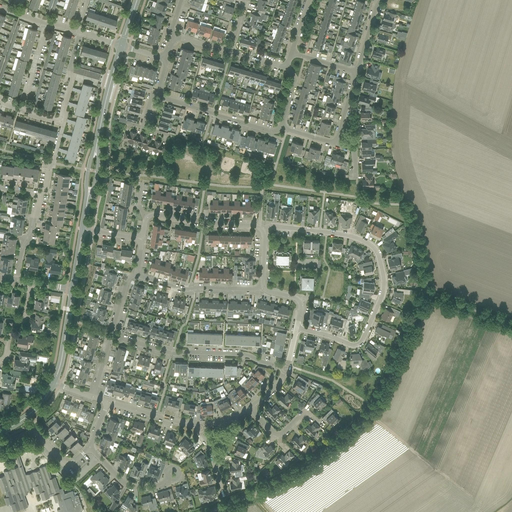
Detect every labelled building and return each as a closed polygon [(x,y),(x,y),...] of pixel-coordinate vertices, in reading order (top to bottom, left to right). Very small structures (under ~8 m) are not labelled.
[(203,3),(194,0),(191,0),(190,4),(196,6),(195,9),(201,11),(203,3)] [(329,0),(327,5),(339,9),(340,7),(335,5),(336,2),(329,0)] [(355,6),(365,9),(366,7),(363,6),(364,3),(356,0),(355,6)] [(39,4),(31,1),(29,6),(37,10),(39,4)] [(224,10),(232,13),(234,8),(228,6),(229,3),(224,1),(222,5),(223,7),(225,7),(224,10)] [(151,6),(150,9),(147,8),(146,10),(149,11),(160,14),(161,10),(165,11),(166,6),(165,5),(157,3),(155,8),(151,6)] [(264,5),(257,3),(256,6),(255,6),(254,8),(259,9),(258,12),(264,14),(266,9),(263,8),(264,5)] [(68,4),(66,9),(74,12),(76,6),(68,4)] [(74,12),(66,9),(64,15),(72,18),(74,12)] [(232,13),(224,10),(223,13),(221,12),(220,13),(218,17),(224,19),(225,16),(230,18),(232,13)] [(94,13),(90,12),(88,11),(86,19),(92,21),(94,13)] [(251,15),(250,18),(261,22),(264,14),(258,12),(256,11),(255,14),(251,13),(250,15),(251,15)] [(361,13),(353,11),(352,16),(363,19),(363,17),(360,16),(361,13)] [(396,18),(395,18),(396,14),(388,12),(388,15),(384,14),(382,20),(395,23),(396,18)] [(100,15),(94,13),(92,21),(97,23),(100,15)] [(161,28),(164,17),(155,14),(152,25),(150,25),(149,31),(150,31),(147,42),(156,45),(159,34),(156,33),(157,27),(161,28)] [(106,17),(100,15),(97,23),(103,25),(106,17)] [(106,17),(103,25),(108,27),(111,19),(106,17)] [(248,21),(247,23),(252,24),(251,27),(251,28),(254,29),(257,30),(259,24),(256,23),(257,21),(250,18),(249,21),(248,21)] [(111,19),(108,27),(114,29),(117,21),(111,19)] [(395,23),(382,20),(381,25),(384,27),(383,30),(391,32),(392,29),(393,29),(393,28),(395,28),(395,27),(396,27),(396,26),(395,25),(395,24),(395,23)] [(198,24),(196,31),(198,32),(200,33),(199,34),(203,35),(206,26),(207,23),(200,21),(199,24),(198,24)] [(358,23),(350,21),(349,26),(359,29),(360,27),(357,26),(358,23)] [(25,27),(24,33),(35,37),(36,31),(33,30),(34,27),(27,24),(25,27)] [(206,26),(203,35),(207,36),(207,35),(211,36),(213,30),(211,29),(211,28),(206,26)] [(219,31),(216,40),(220,41),(220,40),(222,40),(224,33),(225,33),(225,34),(226,30),(220,28),(219,31)] [(348,39),(355,41),(356,38),(357,38),(357,36),(353,35),(354,32),(347,30),(346,35),(349,36),(348,39)] [(389,45),(391,40),(392,34),(380,31),(379,34),(378,34),(376,41),(389,45)] [(35,37),(24,33),(22,39),(25,40),(33,42),(35,37)] [(247,36),(244,35),(240,34),(240,37),(241,37),(238,45),(241,46),(241,45),(244,46),(246,39),(247,36)] [(63,36),(61,42),(69,44),(71,38),(63,36)] [(249,39),(246,39),(244,46),(247,47),(246,48),(249,48),(249,47),(251,40),(252,37),(249,37),(249,39)] [(254,41),(251,40),(249,47),(252,48),(251,49),(253,50),(254,46),(258,47),(261,38),(257,37),(256,39),(254,38),(254,41)] [(355,41),(348,39),(347,42),(344,41),(343,46),(349,48),(350,45),(355,46),(355,44),(354,44),(355,41)] [(25,40),(23,46),(32,48),(33,42),(25,40)] [(61,42),(60,48),(68,50),(69,44),(61,42)] [(280,47),(272,44),(270,49),(278,52),(280,47)] [(325,44),(325,46),(328,47),(329,47),(327,52),(331,53),(333,46),(329,45),(325,44)] [(23,46),(22,52),(30,54),(32,48),(23,46)] [(87,56),(89,48),(83,46),(81,54),(87,56)] [(349,48),(343,46),(341,51),(344,52),(343,55),(350,57),(351,54),(352,54),(353,52),(348,51),(349,48)] [(68,50),(60,48),(58,53),(66,56),(68,50)] [(89,48),(87,56),(92,58),(95,49),(89,48)] [(184,86),(185,82),(182,81),(183,77),(185,78),(187,73),(190,74),(191,70),(188,69),(190,61),(193,62),(195,57),(192,56),(193,52),(181,48),(180,52),(177,51),(177,53),(177,54),(179,54),(179,55),(177,55),(176,56),(175,57),(178,58),(176,64),(173,64),(173,65),(174,66),(175,67),(175,68),(173,68),(172,68),(172,70),(174,71),(173,74),(171,73),(170,76),(167,76),(167,77),(167,78),(169,79),(169,80),(167,80),(166,80),(165,82),(168,83),(167,86),(179,90),(181,86),(184,86)] [(385,50),(376,48),(375,51),(373,50),(371,57),(380,59),(381,56),(383,56),(385,50)] [(101,51),(95,49),(92,58),(98,59),(101,51)] [(101,51),(98,59),(104,61),(107,53),(101,51)] [(30,54),(22,52),(20,58),(28,60),(30,54)] [(66,56),(58,53),(56,59),(64,61),(66,56)] [(340,54),(338,62),(345,64),(346,61),(350,62),(351,60),(350,60),(350,57),(343,55),(340,54)] [(206,67),(209,56),(207,56),(206,59),(203,58),(201,66),(206,67)] [(16,65),(25,67),(26,61),(18,59),(16,65)] [(56,59),(55,65),(63,67),(64,61),(56,59)] [(217,62),(213,61),(211,69),(216,70),(219,59),(217,59),(217,62)] [(302,86),(310,88),(314,90),(320,66),(310,63),(303,86),(302,86)] [(131,66),(128,76),(132,77),(137,78),(138,75),(141,66),(136,64),(135,67),(131,66)] [(233,75),(236,64),(235,64),(234,67),(230,66),(228,74),(233,75)] [(381,73),(378,72),(379,70),(378,70),(379,66),(372,64),(371,68),(370,67),(370,69),(368,68),(366,75),(376,78),(379,79),(381,73)] [(63,67),(55,65),(53,71),(61,73),(63,67)] [(241,69),(238,77),(244,78),(247,67),(245,67),(244,70),(241,69)] [(157,70),(152,69),(149,78),(154,80),(153,83),(156,84),(158,75),(156,74),(157,70)] [(251,72),(249,80),(254,81),(257,70),(255,70),(254,73),(251,72)] [(53,72),(51,78),(59,81),(61,75),(53,72)] [(261,75),(259,83),(264,84),(267,73),(265,73),(264,76),(261,75)] [(335,85),(342,87),(343,84),(344,85),(345,83),(341,81),(341,78),(335,76),(333,82),(336,82),(335,85)] [(51,78),(49,84),(57,86),(59,81),(51,78)] [(274,81),(270,81),(268,88),(273,90),(276,79),(275,79),(274,81)] [(377,82),(370,80),(369,83),(364,82),(362,90),(374,93),(377,82)] [(49,84),(48,90),(56,92),(57,86),(49,84)] [(92,91),(91,91),(92,87),(83,84),(81,90),(79,89),(78,92),(80,93),(79,99),(88,101),(89,97),(90,98),(92,91)] [(133,95),(138,97),(143,98),(145,93),(141,92),(142,89),(133,86),(132,89),(135,90),(133,95)] [(18,90),(10,88),(9,94),(17,96),(18,90)] [(44,95),(46,96),(46,95),(54,98),(56,92),(48,90),(46,89),(44,95)] [(196,99),(199,90),(194,89),(191,98),(196,99)] [(309,94),(298,91),(297,92),(300,93),(299,97),(307,99),(309,94)] [(215,95),(209,93),(206,102),(212,104),(215,95)] [(133,95),(130,94),(129,98),(132,98),(131,103),(136,105),(141,106),(142,101),(137,100),(138,97),(133,95)] [(46,96),(44,101),(53,104),(54,98),(46,95),(46,96)] [(340,97),(332,95),(332,98),(327,96),(325,102),(326,102),(333,104),(334,104),(335,101),(339,102),(340,100),(339,100),(340,97)] [(360,96),(358,103),(365,105),(368,106),(370,101),(374,102),(377,102),(378,102),(379,98),(376,97),(369,95),(368,98),(360,96)] [(227,108),(229,99),(221,97),(220,102),(223,103),(221,107),(227,108)] [(263,106),(272,109),(274,103),(270,102),(271,100),(265,98),(263,106)] [(75,104),(74,107),(76,107),(75,113),(84,116),(85,112),(85,111),(85,110),(87,110),(87,109),(88,107),(86,107),(87,105),(88,101),(79,99),(77,104),(75,104)] [(53,104),(44,101),(43,107),(51,110),(53,104)] [(306,104),(295,101),(294,102),(297,103),(296,107),(304,109),(306,104)] [(131,103),(128,102),(127,106),(130,106),(128,111),(133,113),(138,114),(140,109),(135,108),(136,105),(131,103)] [(333,104),(326,102),(324,107),(326,107),(325,110),(334,113),(335,108),(331,106),(332,104),(333,104)] [(162,112),(172,114),(173,109),(171,108),(172,105),(168,104),(167,107),(164,106),(162,112)] [(250,105),(245,104),(242,113),(248,114),(250,105)] [(263,106),(261,105),(260,110),(262,111),(271,114),(272,109),(263,106)] [(373,109),(365,108),(365,112),(360,112),(360,120),(365,120),(365,121),(370,121),(370,112),(373,112),(373,109)] [(124,116),(127,117),(126,119),(120,117),(119,121),(126,124),(127,121),(130,122),(131,121),(136,122),(137,117),(132,116),(133,113),(128,111),(126,110),(124,116)] [(322,113),(321,118),(328,120),(329,117),(332,118),(334,113),(325,110),(324,113),(322,113)] [(262,111),(260,116),(269,119),(271,114),(262,111)] [(303,114),(292,111),(291,113),(294,113),(293,117),(301,119),(303,114)] [(6,117),(3,116),(1,124),(6,126),(9,116),(6,115),(6,117)] [(87,123),(85,122),(86,118),(77,116),(76,122),(73,121),(73,124),(75,124),(73,130),(82,133),(83,129),(85,129),(85,128),(86,126),(87,123)] [(161,117),(159,122),(171,126),(172,123),(169,122),(170,119),(161,117)] [(184,119),(182,127),(181,129),(186,130),(187,128),(190,118),(187,117),(186,120),(184,119)] [(328,120),(321,118),(319,123),(321,123),(320,127),(329,129),(331,124),(327,123),(328,120)] [(192,130),(192,132),(197,133),(197,131),(200,121),(197,120),(196,123),(194,123),(192,130)] [(20,130),(22,122),(16,121),(14,129),(20,130)] [(200,121),(197,131),(203,133),(204,129),(205,130),(206,124),(204,124),(204,122),(200,121)] [(20,130),(19,134),(25,135),(26,132),(28,124),(22,122),(20,130)] [(217,135),(219,127),(217,127),(218,124),(214,123),(213,126),(211,126),(209,132),(217,135)] [(26,132),(25,135),(30,136),(31,134),(34,125),(28,124),(26,132)] [(34,125),(31,134),(37,135),(39,127),(34,125)] [(219,127),(217,135),(216,137),(219,138),(219,135),(222,136),(225,126),(221,125),(221,128),(219,127)] [(361,129),(360,130),(360,132),(361,132),(361,136),(362,139),(375,139),(375,132),(374,125),(367,125),(365,125),(365,129),(361,129)] [(45,129),(39,127),(37,135),(43,137),(45,129)] [(329,129),(320,127),(319,130),(317,129),(316,134),(323,136),(324,134),(328,135),(329,129)] [(231,131),(229,130),(227,138),(232,139),(235,129),(232,128),(231,131)] [(45,129),(43,137),(48,139),(51,130),(45,129)] [(239,130),(235,129),(232,139),(235,140),(234,143),(239,145),(242,136),(239,136),(240,133),(238,133),(239,130)] [(57,132),(51,130),(48,139),(54,140),(57,132)] [(82,133),(73,130),(72,136),(69,135),(69,138),(71,139),(69,145),(78,147),(79,143),(81,144),(82,140),(82,139),(82,138),(83,137),(81,137),(82,133)] [(135,136),(136,133),(130,131),(129,134),(125,133),(123,139),(128,140),(127,141),(133,143),(134,142),(133,142),(135,136)] [(134,142),(133,143),(137,144),(143,146),(145,138),(146,138),(146,136),(140,134),(139,137),(135,136),(133,142),(134,142)] [(239,145),(239,147),(242,148),(243,148),(247,149),(251,136),(247,135),(247,138),(245,137),(242,136),(239,145)] [(251,136),(247,149),(252,150),(255,140),(254,140),(254,137),(251,136)] [(143,146),(142,148),(148,150),(148,148),(153,149),(155,144),(154,143),(150,142),(151,139),(146,138),(145,138),(143,146)] [(255,140),(252,150),(255,151),(256,148),(258,149),(261,139),(258,138),(257,141),(255,140)] [(361,149),(371,149),(371,146),(376,145),(375,139),(367,139),(367,142),(361,142),(361,149)] [(153,149),(152,151),(158,153),(158,151),(163,152),(165,146),(160,145),(161,142),(155,141),(154,143),(155,144),(153,149)] [(266,143),(263,154),(268,155),(268,154),(269,152),(272,142),(268,141),(267,144),(266,143)] [(272,142),(269,152),(268,154),(273,156),(274,154),(276,146),(274,146),(275,143),(272,142)] [(295,152),(297,143),(292,142),(290,147),(287,147),(286,152),(290,153),(292,153),(292,151),(295,152)] [(303,145),(297,143),(295,152),(297,153),(297,154),(298,156),(302,157),(304,151),(301,151),(303,145)] [(78,147),(69,145),(67,151),(65,150),(64,153),(67,153),(65,159),(74,162),(75,158),(77,158),(78,152),(77,151),(78,147)] [(305,152),(304,157),(307,158),(307,159),(310,160),(312,159),(312,157),(313,157),(315,148),(310,147),(308,151),(308,153),(305,152)] [(320,150),(315,148),(313,157),(315,158),(315,159),(316,161),(320,162),(322,157),(319,156),(320,150)] [(371,149),(361,149),(361,150),(360,150),(360,155),(361,155),(361,156),(365,156),(365,158),(370,158),(370,157),(374,157),(373,154),(370,154),(370,149),(371,149)] [(334,167),(335,164),(338,154),(332,153),(331,157),(326,156),(324,163),(330,165),(333,167),(334,167)] [(338,154),(335,164),(341,165),(340,167),(341,168),(348,170),(348,162),(343,161),(344,156),(338,154)] [(363,164),(362,164),(362,166),(362,171),(371,171),(372,171),(372,170),(372,166),(374,166),(374,160),(364,160),(365,164),(363,164)] [(14,165),(14,167),(12,177),(15,177),(14,181),(18,181),(20,166),(14,165)] [(8,166),(5,181),(9,181),(9,178),(12,178),(12,177),(14,167),(8,166)] [(20,166),(18,181),(21,182),(22,178),(25,179),(27,167),(20,166)] [(33,168),(27,167),(25,179),(27,179),(27,183),(30,183),(33,168)] [(33,168),(30,183),(34,184),(34,181),(37,181),(39,169),(33,168)] [(58,180),(69,182),(70,176),(55,173),(55,177),(58,178),(58,180)] [(373,186),(373,180),(372,180),(372,175),(365,175),(365,180),(362,180),(362,188),(372,187),(372,190),(379,190),(379,186),(373,186)] [(54,183),(53,186),(68,188),(69,182),(58,180),(57,183),(54,183)] [(152,194),(151,200),(151,201),(156,202),(158,190),(159,184),(155,183),(154,190),(151,189),(151,193),(152,194)] [(68,188),(53,186),(53,189),(56,190),(56,193),(67,195),(68,188)] [(268,205),(266,216),(274,217),(274,215),(274,211),(278,212),(278,207),(279,200),(280,194),(275,194),(274,200),(273,206),(268,205)] [(14,197),(13,201),(16,201),(18,201),(17,205),(26,206),(27,199),(14,197)] [(192,197),(190,197),(188,209),(193,210),(194,206),(198,206),(199,199),(195,198),(194,202),(192,202),(192,197)] [(66,201),(51,198),(51,202),(54,202),(54,205),(65,207),(66,201)] [(11,204),(10,206),(12,208),(11,214),(12,214),(17,215),(18,212),(24,213),(25,213),(26,206),(17,205),(16,204),(11,204)] [(281,213),(280,218),(281,218),(281,219),(284,219),(284,218),(287,219),(288,215),(291,215),(292,210),(292,207),(287,207),(286,206),(282,205),(281,206),(281,209),(281,213)] [(295,210),(294,215),(294,220),(301,220),(302,216),(305,216),(306,207),(302,207),(302,210),(295,210)] [(309,209),(308,211),(307,222),(312,222),(315,222),(315,218),(318,218),(319,210),(313,209),(313,210),(309,209)] [(378,210),(378,211),(373,219),(377,221),(379,216),(381,217),(383,213),(378,210)] [(64,213),(49,211),(49,214),(52,215),(52,218),(63,219),(64,213)] [(332,213),(324,212),(324,217),(325,217),(325,220),(328,220),(327,225),(334,225),(335,220),(336,216),(332,216),(332,213)] [(339,214),(338,221),(342,222),(342,223),(341,226),(342,226),(344,226),(344,227),(349,228),(350,223),(351,223),(351,218),(345,217),(345,215),(339,214)] [(369,220),(365,219),(366,218),(360,215),(357,222),(360,224),(357,230),(363,232),(369,220)] [(14,225),(22,227),(24,219),(11,217),(10,221),(15,221),(14,225)] [(48,220),(47,223),(57,225),(62,226),(63,219),(52,218),(51,220),(48,220)] [(47,223),(46,223),(45,226),(42,225),(41,229),(56,231),(57,225),(47,223)] [(22,227),(14,225),(13,229),(9,228),(8,231),(21,234),(22,227)] [(374,225),(373,227),(370,232),(373,233),(371,236),(378,239),(380,234),(383,229),(374,225)] [(56,231),(41,229),(41,232),(44,233),(43,235),(55,237),(56,231)] [(190,231),(189,243),(191,243),(194,243),(197,244),(198,237),(195,236),(196,232),(194,232),(190,231)] [(389,235),(387,236),(387,237),(383,239),(385,242),(383,244),(384,246),(383,247),(387,253),(391,250),(392,251),(396,248),(391,241),(398,236),(394,231),(389,235)] [(12,235),(5,234),(4,234),(3,244),(6,244),(15,246),(16,239),(12,238),(12,235)] [(55,237),(43,235),(43,238),(40,238),(39,241),(54,244),(55,237)] [(310,240),(308,240),(303,240),(302,254),(303,254),(303,253),(306,253),(306,254),(314,254),(318,254),(318,241),(314,240),(311,240),(311,241),(310,241),(310,240)] [(332,246),(329,246),(328,252),(331,253),(332,250),(341,251),(341,254),(344,254),(345,248),(342,248),(342,244),(332,242),(332,246)] [(98,247),(96,254),(96,256),(100,257),(103,255),(103,253),(106,254),(108,243),(106,243),(106,244),(102,244),(102,248),(98,247)] [(110,244),(108,243),(106,254),(110,254),(109,256),(115,257),(117,250),(112,250),(113,246),(110,245),(110,244)] [(15,246),(6,244),(5,248),(2,247),(1,254),(9,255),(10,252),(14,252),(15,246)] [(345,253),(344,258),(348,259),(350,256),(353,257),(357,248),(356,248),(356,247),(354,246),(353,246),(351,245),(349,249),(348,248),(346,248),(345,253)] [(115,257),(115,259),(121,260),(122,258),(125,259),(127,248),(121,247),(121,251),(117,250),(115,257)] [(128,249),(127,248),(125,259),(128,259),(128,261),(134,262),(135,255),(131,255),(132,251),(128,250),(128,249)] [(357,248),(353,257),(356,258),(355,260),(357,263),(365,258),(363,255),(362,255),(362,254),(363,252),(361,250),(359,249),(358,249),(357,248)] [(287,268),(290,268),(291,250),(288,250),(288,251),(276,251),(276,250),(274,250),(273,267),(275,267),(276,266),(288,266),(287,268)] [(401,253),(397,254),(392,255),(393,258),(387,260),(390,270),(400,268),(398,257),(402,256),(401,253)] [(1,256),(0,261),(0,263),(12,265),(13,258),(1,256)] [(37,270),(39,259),(27,257),(26,265),(30,266),(29,268),(37,270)] [(250,260),(250,257),(243,257),(242,261),(244,261),(244,266),(252,266),(252,264),(254,264),(255,261),(250,260)] [(55,261),(46,259),(44,267),(45,267),(50,268),(50,272),(60,273),(61,264),(54,263),(55,261)] [(151,262),(151,264),(149,269),(155,271),(158,260),(155,259),(154,263),(151,262)] [(371,261),(366,262),(363,263),(358,265),(359,271),(363,270),(364,275),(373,273),(372,269),(373,268),(371,261)] [(164,266),(162,265),(160,272),(165,274),(168,263),(166,262),(164,266)] [(12,265),(0,263),(0,270),(10,272),(12,265)] [(172,268),(170,277),(175,278),(178,267),(176,267),(174,271),(172,270),(172,268)] [(116,269),(107,268),(106,268),(105,272),(105,273),(108,274),(107,277),(117,280),(117,277),(116,277),(116,274),(115,274),(116,269)] [(403,271),(395,273),(396,276),(392,277),(393,285),(397,284),(397,285),(404,283),(403,279),(405,278),(405,275),(413,273),(411,268),(403,270),(403,271)] [(182,273),(180,280),(185,281),(189,270),(186,270),(185,274),(182,273)] [(244,271),(244,275),(244,280),(250,280),(250,277),(252,277),(252,275),(254,275),(254,272),(244,271)] [(314,281),(315,275),(309,275),(309,276),(305,276),(305,275),(300,275),(300,280),(301,280),(301,284),(299,284),(299,290),(304,290),(304,289),(309,289),(309,290),(314,290),(314,285),(313,285),(313,280),(314,281)] [(102,281),(102,284),(105,285),(111,287),(112,284),(113,285),(114,282),(116,283),(117,280),(107,277),(106,282),(102,281)] [(371,278),(366,278),(361,278),(360,284),(362,284),(362,287),(375,288),(375,287),(375,286),(374,285),(374,284),(374,282),(370,282),(371,278)] [(134,285),(133,290),(142,293),(144,288),(147,289),(148,286),(140,284),(139,287),(134,285)] [(110,289),(104,287),(104,288),(102,288),(100,289),(99,294),(102,295),(111,298),(112,295),(110,295),(111,292),(109,291),(110,289)] [(358,292),(358,295),(359,295),(367,298),(368,298),(369,293),(370,294),(373,294),(373,292),(374,291),(374,290),(375,289),(375,288),(362,287),(361,290),(359,289),(359,292),(358,292)] [(393,296),(391,301),(391,300),(398,303),(400,300),(401,300),(402,298),(402,293),(409,293),(410,290),(396,288),(396,292),(394,291),(393,291),(393,296)] [(142,293),(133,290),(131,296),(141,299),(142,293)] [(8,297),(6,306),(11,307),(12,303),(18,304),(20,296),(16,295),(16,293),(12,292),(11,297),(8,297)] [(150,306),(149,309),(152,310),(153,307),(153,305),(154,302),(160,304),(162,294),(157,293),(156,296),(155,298),(153,297),(151,302),(150,306)] [(44,309),(45,303),(47,303),(48,295),(40,294),(39,298),(38,298),(38,300),(36,300),(35,308),(44,309)] [(162,294),(160,304),(162,305),(161,307),(162,308),(161,311),(166,313),(166,312),(168,306),(169,302),(166,301),(166,300),(168,296),(162,294)] [(111,298),(102,295),(100,303),(106,305),(106,302),(108,303),(109,300),(111,300),(111,298)] [(367,298),(359,295),(357,299),(359,302),(359,304),(368,308),(370,303),(365,301),(367,298)] [(131,296),(130,301),(139,304),(141,299),(131,296)] [(169,307),(168,308),(171,309),(171,310),(176,312),(177,309),(180,299),(175,298),(173,303),(170,302),(169,307)] [(185,301),(180,299),(177,309),(183,311),(182,312),(186,314),(188,307),(184,306),(185,301)] [(194,308),(192,313),(204,314),(204,310),(205,300),(201,300),(201,302),(199,302),(199,304),(195,304),(195,308),(194,308)] [(139,304),(130,301),(128,306),(138,309),(139,304)] [(253,310),(252,313),(260,315),(260,314),(261,311),(263,302),(261,301),(260,301),(259,303),(257,302),(256,307),(253,307),(253,310)] [(248,302),(244,302),(244,312),(249,312),(249,314),(252,314),(252,313),(253,310),(253,307),(250,306),(250,304),(247,304),(248,302)] [(105,307),(99,305),(98,304),(95,303),(93,311),(92,312),(97,313),(106,316),(107,313),(105,313),(106,310),(104,309),(105,307)] [(353,309),(352,311),(357,313),(361,314),(360,314),(361,311),(362,312),(365,313),(368,308),(359,304),(358,305),(354,305),(353,309)] [(400,311),(390,307),(389,310),(386,309),(385,313),(384,312),(383,314),(382,314),(381,317),(382,317),(381,318),(389,321),(392,315),(397,317),(400,311)] [(316,310),(311,308),(308,319),(309,319),(309,317),(312,318),(311,322),(313,323),(313,324),(314,324),(315,323),(317,324),(320,310),(317,309),(316,310)] [(320,310),(317,324),(318,325),(319,325),(320,324),(322,325),(323,322),(322,321),(323,321),(326,321),(326,323),(327,321),(329,313),(323,311),(322,310),(320,310)] [(329,313),(327,321),(328,322),(329,323),(328,327),(330,327),(330,328),(334,329),(337,319),(334,318),(335,317),(334,315),(332,315),(333,312),(329,311),(329,313)] [(349,313),(347,318),(347,319),(344,326),(347,327),(348,327),(348,328),(348,329),(347,329),(347,330),(348,330),(348,331),(349,331),(349,334),(351,334),(354,334),(354,333),(358,332),(356,332),(356,328),(355,328),(354,324),(356,324),(352,324),(351,318),(350,311),(349,313)] [(93,315),(91,321),(100,324),(101,320),(103,320),(104,318),(106,318),(106,316),(97,313),(96,316),(93,315)] [(31,324),(30,326),(31,327),(31,329),(32,329),(32,332),(36,333),(36,331),(41,332),(42,324),(44,316),(36,315),(35,322),(32,322),(32,323),(31,324)] [(134,319),(126,317),(124,324),(127,325),(125,330),(131,332),(134,320),(134,319)] [(337,319),(334,329),(337,330),(339,330),(341,327),(342,327),(342,326),(344,327),(344,326),(347,319),(342,318),(340,318),(339,320),(337,319)] [(137,321),(134,320),(131,332),(136,333),(139,324),(136,323),(137,321)] [(144,325),(141,335),(147,337),(148,332),(149,328),(150,329),(152,324),(150,323),(149,323),(148,324),(147,326),(144,325)] [(139,324),(136,333),(141,335),(144,325),(139,324)] [(151,331),(150,334),(149,336),(155,338),(158,328),(158,327),(155,326),(154,324),(152,324),(150,329),(151,329),(151,331)] [(377,326),(377,328),(376,330),(375,330),(375,331),(374,334),(379,336),(379,335),(384,337),(384,336),(387,337),(389,333),(393,335),(396,331),(382,325),(381,328),(377,326)] [(283,329),(278,328),(273,327),(272,331),(274,331),(273,337),(276,337),(285,339),(286,333),(282,333),(283,329)] [(163,330),(158,328),(155,338),(160,339),(163,330)] [(163,330),(160,339),(165,341),(168,331),(169,329),(166,328),(165,331),(163,330)] [(173,333),(168,331),(165,341),(171,342),(172,337),(175,338),(177,331),(174,330),(173,333)] [(97,334),(89,331),(88,331),(87,335),(88,337),(90,337),(89,340),(98,343),(99,340),(97,340),(98,337),(96,336),(97,334)] [(32,344),(34,337),(23,335),(22,338),(18,338),(17,345),(21,346),(21,349),(26,349),(27,343),(32,344)] [(276,337),(273,337),(272,336),(271,339),(275,340),(274,343),(283,345),(285,339),(276,337)] [(304,348),(312,350),(313,345),(314,341),(306,339),(306,342),(301,341),(299,350),(304,351),(304,348)] [(274,343),(270,342),(269,347),(273,348),(282,350),(283,345),(274,343)] [(321,343),(319,352),(323,353),(321,358),(323,359),(321,365),(326,366),(328,360),(331,349),(327,348),(328,347),(327,345),(328,344),(326,343),(325,344),(321,343)] [(376,354),(375,354),(377,351),(380,353),(384,347),(377,343),(373,347),(369,343),(366,346),(367,347),(364,351),(368,353),(367,355),(372,359),(376,354)] [(128,348),(120,346),(120,348),(118,347),(117,350),(115,350),(115,352),(124,355),(126,350),(128,351),(128,348)] [(273,348),(273,349),(272,354),(271,354),(281,356),(281,357),(282,350),(273,348)] [(337,348),(335,353),(333,358),(338,360),(337,368),(345,369),(346,361),(343,360),(341,359),(345,352),(337,348)] [(95,353),(86,350),(84,350),(83,354),(81,354),(80,356),(90,359),(91,358),(92,358),(93,355),(95,356),(95,353)] [(15,359),(13,367),(14,367),(14,369),(22,371),(22,368),(24,368),(24,369),(28,370),(30,362),(29,362),(29,358),(36,359),(37,354),(20,351),(19,357),(20,357),(19,360),(15,359)] [(364,370),(369,367),(365,359),(362,361),(359,354),(351,355),(349,360),(352,365),(359,364),(362,369),(364,370)] [(138,360),(135,359),(133,366),(136,367),(137,365),(142,366),(145,357),(139,355),(138,360)] [(90,359),(80,356),(79,359),(81,360),(79,364),(82,365),(91,368),(92,365),(90,364),(91,362),(90,361),(90,359)] [(150,358),(145,357),(142,366),(147,368),(147,370),(150,371),(152,364),(149,363),(150,358)] [(112,360),(112,363),(121,365),(124,366),(126,361),(125,361),(123,360),(115,358),(114,360),(112,360)] [(156,360),(153,370),(152,373),(156,374),(156,373),(162,375),(164,368),(161,367),(162,362),(156,360)] [(174,367),(171,366),(168,375),(169,374),(173,376),(175,372),(178,372),(178,376),(180,376),(181,363),(174,362),(174,363),(175,363),(174,367)] [(112,363),(111,365),(113,366),(112,367),(112,368),(114,369),(117,370),(116,372),(119,373),(121,374),(122,373),(124,366),(121,365),(112,363)] [(230,365),(230,374),(236,374),(236,375),(235,377),(239,377),(239,375),(242,369),(238,367),(238,368),(236,368),(236,365),(237,365),(230,365)] [(258,366),(255,370),(256,371),(254,374),(257,377),(260,380),(264,376),(264,375),(264,374),(264,373),(262,372),(265,368),(258,366)] [(2,373),(1,380),(2,380),(1,387),(7,388),(14,389),(15,382),(14,382),(14,377),(21,378),(22,372),(10,370),(9,375),(8,374),(7,373),(7,372),(6,373),(5,373),(5,374),(2,373)] [(249,376),(250,377),(248,380),(255,386),(258,382),(255,379),(257,377),(254,374),(252,372),(250,374),(250,375),(249,376)] [(74,377),(73,382),(83,385),(83,382),(85,383),(86,380),(87,380),(88,378),(79,375),(78,378),(74,377)] [(307,387),(306,386),(308,383),(298,376),(296,379),(297,380),(294,385),(293,386),(294,386),(292,388),(296,391),(300,393),(303,389),(305,390),(307,387)] [(255,386),(248,380),(246,378),(241,385),(242,385),(245,389),(247,387),(251,390),(255,386)] [(107,381),(106,386),(108,387),(107,390),(112,392),(114,384),(115,384),(115,383),(107,381)] [(112,392),(112,393),(117,394),(120,385),(117,385),(117,383),(115,382),(115,383),(115,384),(114,384),(112,392)] [(240,388),(236,392),(242,399),(246,395),(243,391),(245,389),(242,385),(240,387),(240,388)] [(125,386),(125,387),(122,395),(123,395),(128,396),(128,395),(131,395),(133,390),(134,387),(131,386),(130,387),(125,386)] [(134,387),(133,390),(131,395),(134,396),(133,399),(138,401),(140,393),(141,392),(135,390),(136,387),(134,387)] [(242,399),(236,392),(234,389),(228,394),(228,395),(232,400),(234,398),(238,402),(242,399)] [(11,399),(10,398),(11,394),(3,392),(2,397),(0,396),(0,408),(3,409),(3,406),(2,406),(3,403),(9,404),(10,402),(11,399)] [(146,392),(145,394),(143,403),(148,405),(148,404),(151,396),(151,395),(151,394),(146,392)] [(292,398),(287,393),(284,398),(281,396),(277,401),(280,403),(280,404),(283,406),(285,407),(289,403),(289,402),(292,398)] [(320,410),(326,404),(319,397),(320,397),(317,394),(309,402),(312,405),(313,404),(317,407),(317,408),(318,409),(318,408),(320,410)] [(151,395),(151,396),(148,404),(154,405),(155,402),(158,403),(159,397),(151,395)] [(225,397),(221,399),(222,401),(226,409),(231,407),(229,402),(232,400),(228,395),(225,397)] [(171,397),(166,396),(164,404),(166,405),(166,407),(169,408),(168,409),(171,410),(173,401),(170,400),(171,397)] [(177,402),(173,401),(171,410),(173,411),(174,409),(176,410),(177,408),(180,409),(181,403),(183,399),(179,398),(178,398),(177,402)] [(220,398),(213,401),(215,408),(219,407),(221,411),(226,409),(222,401),(221,399),(220,398)] [(73,406),(70,404),(71,402),(66,400),(62,408),(67,410),(66,412),(70,414),(71,412),(73,406)] [(215,408),(213,401),(205,402),(206,402),(206,405),(207,414),(212,413),(212,409),(215,408)] [(197,406),(197,411),(201,410),(201,415),(207,414),(206,405),(206,402),(201,403),(200,404),(200,405),(197,405),(197,406)] [(189,404),(181,403),(180,409),(183,410),(182,411),(185,412),(185,414),(187,414),(189,404)] [(74,404),(73,406),(71,412),(75,414),(75,415),(79,417),(80,415),(79,415),(82,409),(78,408),(79,406),(74,404)] [(189,404),(187,414),(190,415),(190,413),(193,413),(194,412),(197,412),(197,411),(197,406),(189,404)] [(279,415),(277,413),(280,410),(275,405),(271,409),(269,407),(265,411),(268,415),(267,415),(273,421),(279,415)] [(82,407),(82,409),(79,415),(80,415),(79,417),(83,419),(82,421),(86,422),(87,420),(90,421),(93,414),(87,411),(87,409),(82,407)] [(331,409),(325,415),(322,418),(325,421),(326,420),(330,424),(331,425),(331,424),(332,426),(339,420),(333,413),(334,412),(331,409)] [(108,421),(107,423),(119,428),(123,419),(117,417),(116,420),(110,418),(109,421),(108,421)] [(52,433),(61,424),(59,426),(56,421),(54,422),(51,418),(45,423),(49,427),(48,428),(52,432),(52,433)] [(140,424),(134,421),(131,430),(136,432),(136,431),(141,432),(144,424),(141,423),(140,424)] [(308,424),(304,429),(307,432),(306,433),(309,435),(310,434),(311,436),(313,438),(318,434),(316,432),(315,431),(319,427),(315,422),(310,426),(308,424)] [(119,428),(107,423),(106,425),(107,425),(106,429),(112,431),(110,434),(116,437),(119,428)] [(61,424),(52,433),(53,431),(56,435),(57,433),(61,437),(60,438),(60,439),(68,431),(64,427),(63,428),(61,425),(61,424)] [(252,437),(255,434),(259,431),(253,424),(251,426),(250,426),(250,427),(246,430),(245,429),(242,432),(248,438),(250,435),(252,437)] [(160,429),(150,426),(147,435),(155,437),(154,440),(159,442),(161,436),(158,435),(160,429)] [(68,431),(60,439),(63,442),(64,441),(67,445),(75,438),(71,434),(70,435),(67,432),(68,431)] [(164,442),(163,443),(167,445),(168,444),(172,445),(172,443),(173,442),(174,442),(175,437),(173,436),(173,434),(167,432),(164,442)] [(116,437),(110,434),(109,438),(103,436),(102,439),(100,439),(100,441),(113,446),(114,444),(114,443),(116,437)] [(296,436),(291,441),(295,444),(294,445),(296,448),(297,447),(298,448),(301,451),(305,447),(303,444),(302,443),(307,440),(302,435),(298,439),(296,436)] [(67,445),(66,446),(69,449),(70,448),(74,452),(73,452),(74,452),(78,449),(82,446),(82,445),(82,446),(77,441),(78,440),(76,437),(75,438),(67,445)] [(179,444),(179,445),(179,446),(186,452),(185,454),(188,456),(194,450),(191,447),(193,445),(192,444),(191,445),(189,443),(185,439),(182,443),(181,443),(179,444)] [(242,457),(242,456),(246,449),(247,449),(249,446),(237,440),(235,444),(237,445),(235,450),(234,451),(235,451),(234,453),(242,457)] [(113,446),(100,441),(99,442),(100,443),(99,446),(105,448),(103,452),(104,452),(109,455),(111,449),(108,448),(109,445),(113,446)] [(256,449),(255,456),(258,457),(259,456),(262,457),(265,454),(267,457),(268,456),(269,455),(269,456),(272,453),(271,453),(273,451),(275,450),(270,445),(268,447),(264,443),(260,446),(259,448),(259,447),(256,449)] [(199,451),(193,457),(194,461),(197,460),(199,467),(203,465),(204,466),(208,464),(205,458),(205,457),(204,454),(202,452),(201,453),(199,451)] [(277,458),(280,462),(279,463),(282,465),(283,464),(284,466),(289,462),(288,461),(293,456),(294,456),(289,451),(283,456),(281,454),(279,456),(277,458)] [(118,455),(117,456),(115,461),(121,463),(119,466),(126,469),(130,459),(123,456),(123,457),(118,455)] [(5,475),(0,476),(0,485),(2,493),(5,492),(6,497),(4,498),(6,506),(10,504),(13,511),(28,507),(24,495),(28,494),(27,491),(30,490),(30,488),(33,487),(36,494),(40,493),(42,500),(50,498),(49,496),(53,495),(55,503),(58,502),(63,500),(59,490),(55,477),(51,478),(44,481),(40,470),(25,475),(19,456),(15,458),(18,467),(3,472),(5,475)] [(232,466),(229,466),(230,472),(233,472),(234,472),(235,476),(242,475),(241,471),(240,471),(240,465),(239,465),(238,459),(236,460),(231,460),(232,466)] [(149,470),(147,475),(156,479),(159,480),(162,473),(164,467),(166,461),(162,460),(161,462),(160,462),(159,464),(160,464),(160,465),(160,466),(160,467),(159,467),(158,467),(157,469),(150,466),(149,470)] [(131,471),(130,476),(134,477),(135,477),(137,478),(139,478),(139,477),(140,475),(143,477),(145,472),(147,467),(148,464),(142,462),(140,468),(134,465),(131,471)] [(47,465),(39,468),(40,470),(44,481),(51,478),(47,465)] [(209,471),(201,473),(197,474),(198,479),(199,481),(200,486),(208,484),(207,480),(211,479),(210,476),(211,476),(209,471)] [(92,477),(90,479),(93,482),(94,481),(100,487),(99,488),(102,491),(107,486),(105,484),(105,483),(109,480),(105,476),(105,477),(103,475),(104,475),(101,472),(99,472),(96,474),(96,473),(92,477)] [(233,484),(230,484),(231,490),(232,490),(235,490),(236,490),(236,491),(239,490),(239,489),(241,488),(240,484),(240,483),(240,482),(239,482),(239,481),(243,480),(247,479),(246,476),(238,477),(237,477),(232,478),(233,484)] [(113,485),(110,488),(110,487),(106,491),(112,497),(111,498),(113,501),(119,495),(117,492),(119,491),(113,485)] [(183,486),(175,488),(176,493),(177,493),(180,494),(181,498),(189,496),(187,488),(184,489),(183,486)] [(203,490),(198,491),(198,492),(199,497),(202,496),(203,498),(204,502),(207,501),(212,499),(211,497),(216,496),(214,490),(213,487),(208,489),(203,490)] [(63,500),(58,502),(60,509),(57,510),(57,511),(80,511),(83,510),(78,495),(74,496),(72,491),(64,494),(62,489),(59,490),(63,500)] [(168,490),(157,493),(159,502),(167,499),(167,502),(174,500),(172,493),(169,494),(168,490)] [(141,503),(142,506),(148,505),(150,511),(157,509),(156,505),(157,505),(155,498),(151,499),(150,495),(141,498),(142,502),(141,503)] [(123,503),(120,506),(126,510),(127,510),(128,511),(129,511),(128,511),(132,511),(134,511),(137,511),(138,505),(135,505),(134,505),(133,503),(133,502),(132,501),(133,499),(132,498),(132,497),(129,496),(128,496),(123,503)] [(114,501),(110,508),(114,511),(118,504),(114,501)]
